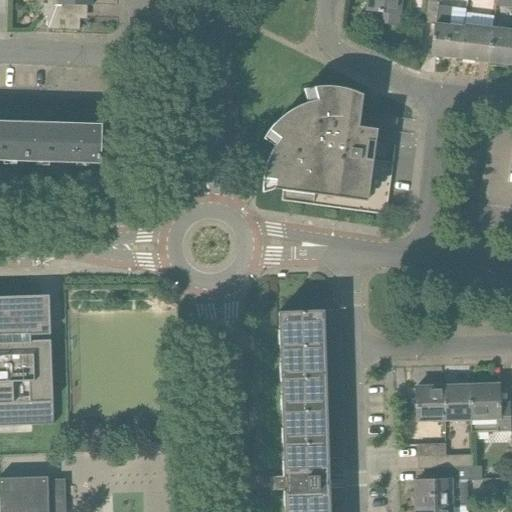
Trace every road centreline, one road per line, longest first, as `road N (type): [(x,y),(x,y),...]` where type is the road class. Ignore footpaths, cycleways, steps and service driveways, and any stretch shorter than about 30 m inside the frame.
road 1 (tertiary): [(212,283),(226,511)]
road 2 (tertiary): [(210,212),(215,0)]
road 3 (residential): [(122,248),(128,56)]
road 4 (residential): [(423,258),(436,95)]
road 5 (residential): [(360,511),(355,350)]
road 6 (residential): [(355,350),(511,347)]
road 7 (residential): [(436,95),(382,74),(344,44),(338,0)]
road 8 (residential): [(128,56),(0,52)]
road 9 (residential): [(122,248),(0,250)]
